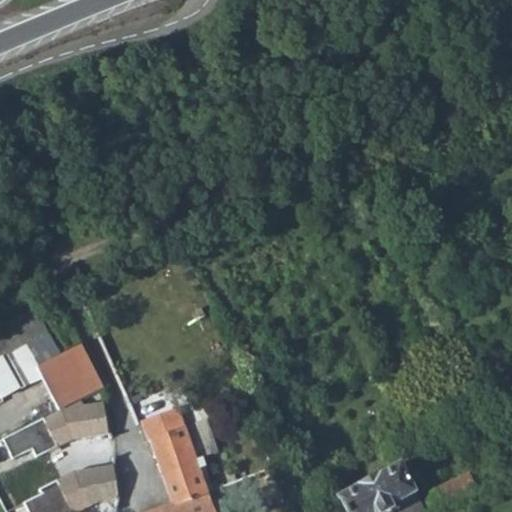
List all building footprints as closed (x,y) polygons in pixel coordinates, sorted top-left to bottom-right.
[(9,360),(47,342),(31,314),(0,328),(0,388),(5,397),(22,388),(9,360)] [(84,346),(41,367),(61,411),(75,403),(103,387),(84,346)] [(61,411),(5,437),(15,459),(34,449),(38,457),(60,448),(112,434),(106,403),(75,403),(61,411)] [(142,422),(143,425),(173,506),(174,509),(208,496),(196,464),(218,455),(205,422),(196,426),(184,431),(176,410),(142,422)] [(120,499),(115,464),(76,470),(41,489),(45,494),(25,504),(29,511),(82,511),(98,504),(120,499)] [(337,500),(344,511),(393,511),(396,511),(393,507),(415,494),(400,465),(379,476),(378,475),(357,486),(357,488),(337,500)] [(436,488),(443,504),(477,490),(469,474),(436,488)] [(422,511),(425,511),(415,494),(393,507),(396,511),(422,511)] [(214,511),(208,496),(174,509),(173,506),(152,511),(214,511)]
